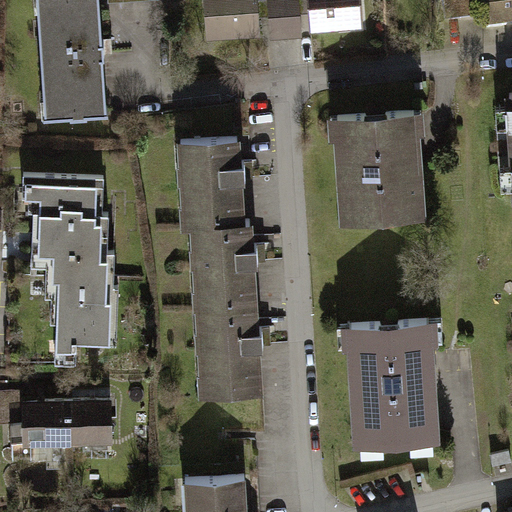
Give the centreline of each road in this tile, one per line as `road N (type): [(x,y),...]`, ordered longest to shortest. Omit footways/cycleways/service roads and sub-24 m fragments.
road 1 (residential): [(279,78),(316,511)]
road 2 (residential): [(511,50),(279,78)]
road 3 (residential): [(279,78),(167,93),(134,65)]
road 4 (residential): [(511,480),(365,511)]
